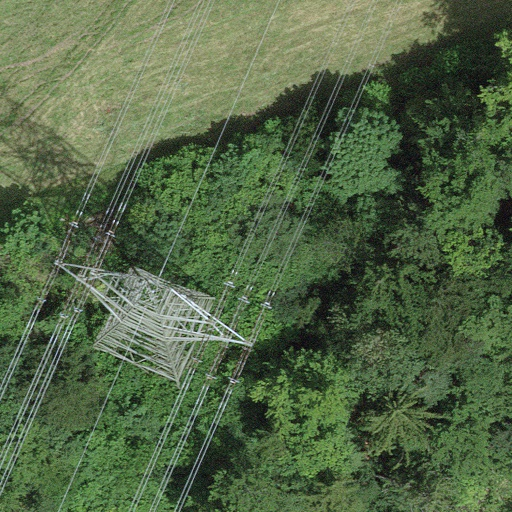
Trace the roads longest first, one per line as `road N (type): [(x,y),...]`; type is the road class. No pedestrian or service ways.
road 1 (track): [(0,211),(137,167),(511,15)]
road 2 (track): [(0,130),(123,0)]
